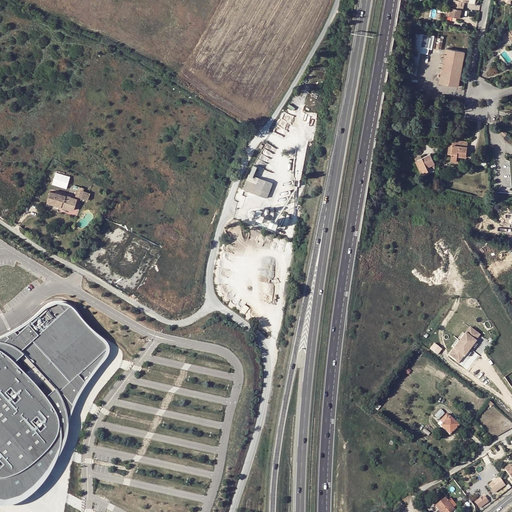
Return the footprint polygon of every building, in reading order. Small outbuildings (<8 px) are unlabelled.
[(457,1),(452,0),(450,0),(449,8),(450,8),(462,10),(462,7),(459,6),(460,1),(457,1)] [(462,10),(450,8),(449,10),(448,16),(452,17),(451,21),(455,21),(455,18),(459,18),(459,14),(461,14),(462,10)] [(420,52),(427,53),(430,36),(430,35),(416,33),(412,50),(410,65),(417,67),(420,52)] [(459,78),(464,50),(446,47),(444,57),(440,56),(439,61),(443,62),(442,67),(438,66),(437,72),(441,72),(440,74),(459,78)] [(439,82),(457,86),(459,78),(440,74),(439,82)] [(420,136),(431,138),(433,130),(422,128),(421,134),(420,136)] [(455,157),(465,158),(467,147),(458,146),(459,141),(451,140),(450,145),(451,145),(450,155),(450,156),(449,162),(454,162),(455,157)] [(435,165),(430,156),(417,162),(423,175),(428,173),(427,169),(435,165)] [(435,165),(427,169),(428,173),(429,175),(434,173),(435,165)] [(53,184),(68,188),(72,175),(57,172),(53,184)] [(271,183),(248,173),(242,188),(266,197),(271,183)] [(74,195),(86,200),(89,193),(82,190),(83,188),(78,186),(74,195)] [(45,203),(72,210),(75,198),(49,191),(45,203)] [(270,215),(266,214),(268,209),(260,207),(258,212),(254,210),(252,216),(268,222),(270,215)] [(84,317),(79,311),(73,307),(68,305),(62,304),(59,304),(54,306),(51,308),(44,314),(38,319),(31,324),(23,330),(16,334),(4,340),(0,341),(0,507),(1,508),(10,509),(15,509),(20,508),(26,504),(36,497),(45,488),(50,482),(56,471),(64,456),(70,439),(71,432),(72,423),(73,417),(78,405),(84,394),(98,374),(112,357),(113,354),(113,350),(113,346),(110,342),(106,339),(102,336),(95,329),(89,324),(84,317)] [(462,363),(483,334),(471,326),(451,355),(462,363)] [(435,343),(432,349),(440,354),(443,348),(435,343)] [(438,420),(444,413),(439,409),(433,415),(438,420)] [(439,427),(449,436),(457,427),(445,415),(439,422),(442,424),(439,427)] [(509,463),(503,468),(511,479),(511,468),(511,467),(511,463),(511,465),(509,463)] [(490,484),(496,493),(507,485),(502,476),(490,484)] [(486,494),(476,501),(481,508),(491,501),(486,494)] [(443,498),(434,507),(438,511),(449,511),(453,509),(452,507),(454,506),(449,500),(447,502),(443,498)]
